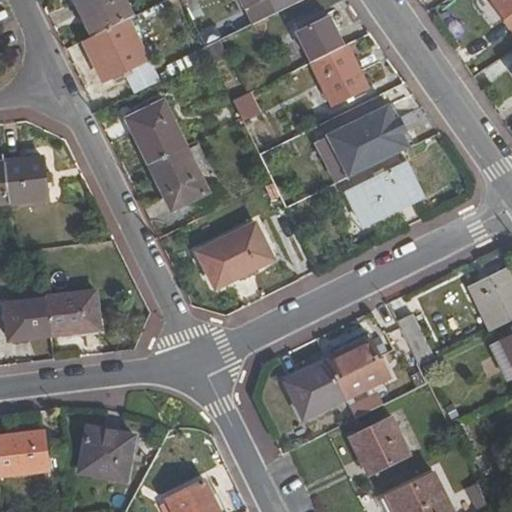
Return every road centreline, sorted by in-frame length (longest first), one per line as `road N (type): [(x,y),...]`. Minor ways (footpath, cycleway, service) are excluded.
road 1 (residential): [(201,363),(511,207)]
road 2 (residential): [(65,92),(201,363)]
road 3 (tertiary): [(511,181),(383,0)]
road 4 (residential): [(0,388),(201,363)]
road 5 (residential): [(201,363),(274,511)]
